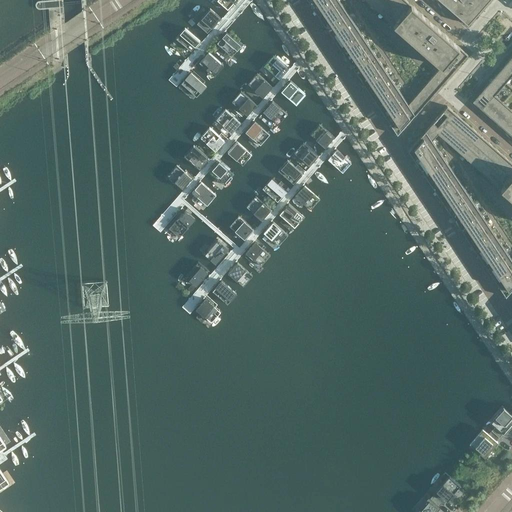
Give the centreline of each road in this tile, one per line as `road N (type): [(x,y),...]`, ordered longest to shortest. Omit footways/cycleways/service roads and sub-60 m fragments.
road 1 (residential): [(394,151),(502,313)]
road 2 (residential): [(295,0),(394,151)]
road 3 (residential): [(0,83),(125,0)]
